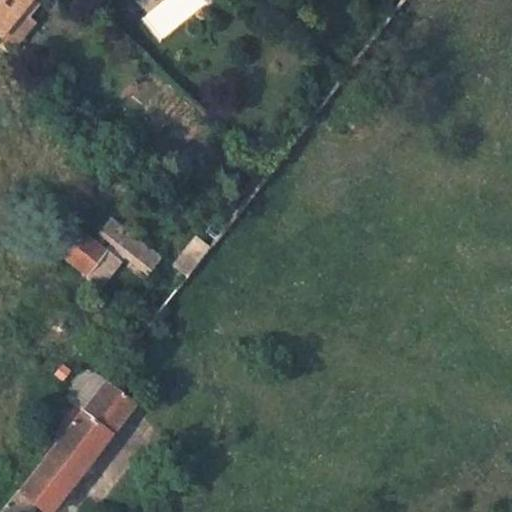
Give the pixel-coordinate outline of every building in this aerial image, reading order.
[(0,0),(0,31),(16,12),(22,18),(37,0),(0,0)] [(0,37),(11,47),(28,24),(22,18),(16,12),(0,31),(0,37)] [(61,249),(84,268),(103,244),(80,225),(61,249)] [(184,247),(197,257),(206,245),(194,236),(184,247)] [(171,264),(184,274),(197,257),(184,247),(171,264)] [(157,309),(146,300),(118,336),(129,344),(157,309)] [(19,488),(35,502),(47,511),(48,511),(134,401),(105,379),(83,408),(77,403),(49,439),(56,445),(23,487),(21,486),(19,488)] [(27,511),(35,502),(19,488),(0,511),(27,511)]
